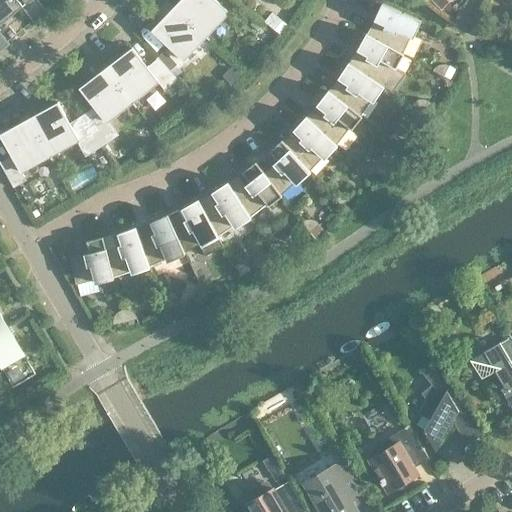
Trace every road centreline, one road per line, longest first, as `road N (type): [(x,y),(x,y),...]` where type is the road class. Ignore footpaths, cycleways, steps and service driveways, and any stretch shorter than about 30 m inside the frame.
road 1 (residential): [(28,242),(236,134),(344,0)]
road 2 (residential): [(187,511),(28,242)]
road 3 (residential): [(110,0),(0,82)]
